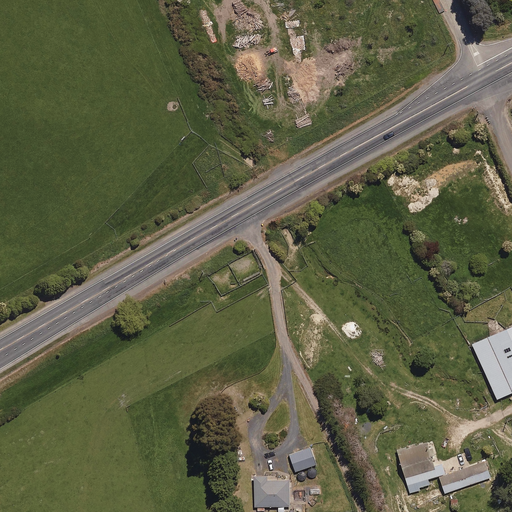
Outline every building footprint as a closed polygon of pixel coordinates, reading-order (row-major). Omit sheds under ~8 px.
[(511,326),(473,344),(497,399),(511,392),(511,326)] [(428,443),(426,444),(399,451),(410,493),(420,490),(420,487),(430,485),(428,479),(445,474),(442,464),(434,466),(432,457),(435,456),(433,448),(429,448),(428,443)] [(316,465),(311,448),(290,455),(295,472),(316,465)] [(491,477),(485,461),(440,477),(445,493),(491,477)] [(278,511),(279,511),(284,511),(284,506),(290,506),(289,480),(266,480),(266,476),(254,476),(255,508),(257,508),(257,511),(264,511),(264,506),(278,506),(278,511)]
